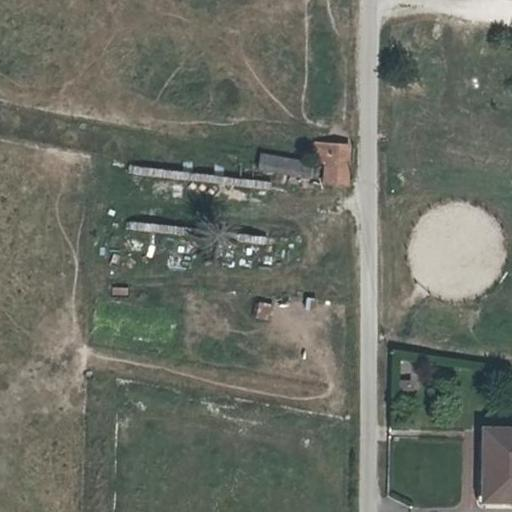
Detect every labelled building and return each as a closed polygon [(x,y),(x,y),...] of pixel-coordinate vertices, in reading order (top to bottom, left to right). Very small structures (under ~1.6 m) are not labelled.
[(349,142),(318,141),(317,185),(348,185),(349,142)] [(257,173),(308,174),(309,156),(258,155),(257,173)] [(129,221),(129,228),(179,234),(180,227),(129,221)] [(271,320),(274,303),(257,300),(254,317),(271,320)] [(437,377),(433,361),(412,367),(417,383),(437,377)] [(511,416),(492,416),(492,480),(511,480),(511,416)]
